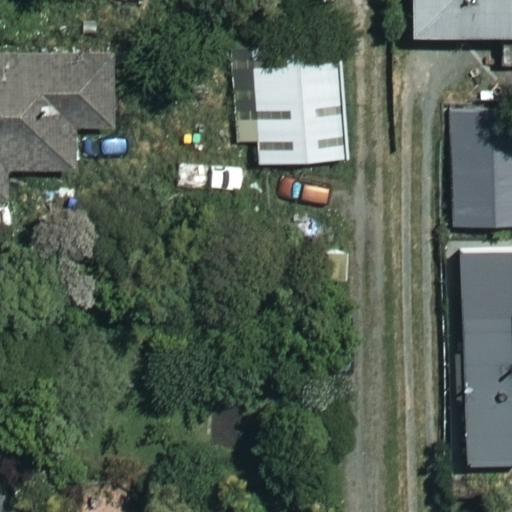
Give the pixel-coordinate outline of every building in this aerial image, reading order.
[(511,0),(401,0),(401,23),(495,22),(496,58),(511,57),(511,0)] [(106,115),(104,44),(0,46),(0,160),(64,159),(63,116),(106,115)] [(335,53),(247,58),(252,155),(341,151),(335,53)] [(511,110),(448,111),(449,217),(511,216),(511,110)] [(511,296),(453,298),(457,456),(511,454),(511,296)]
